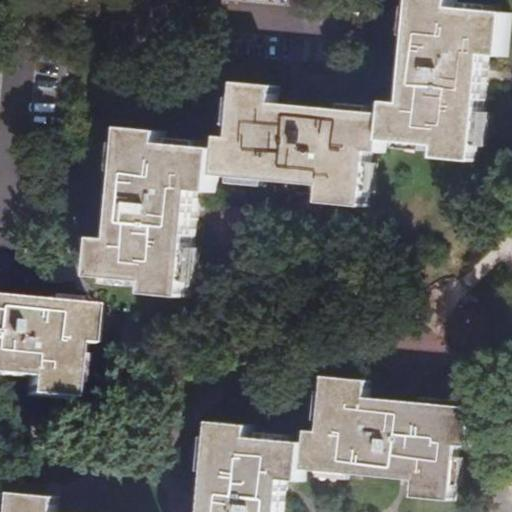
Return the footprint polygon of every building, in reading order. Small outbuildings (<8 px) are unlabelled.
[(393,113),(390,139),(447,144),(445,156),(484,160),(493,54),(511,55),(511,39),(511,11),(457,7),(457,0),(420,0),(411,102),(394,101),(393,113)] [(225,135),(224,149),(222,175),(330,185),(328,201),(371,205),(377,150),(389,152),(390,139),(393,113),(280,103),(282,86),(244,83),(239,137),(225,135)] [(222,175),(224,149),(170,144),(171,132),(133,128),(122,240),(105,238),(101,276),(157,282),(156,294),(194,297),(204,190),(220,192),(222,175)] [(0,374),(31,378),(30,395),(72,399),(77,344),(89,345),(93,306),(0,298),(0,374)] [(375,380),(332,376),(327,432),(314,431),(313,442),(257,437),(258,425),(220,422),(212,511),(289,511),(292,480),(308,481),(309,469),(423,479),(422,496),(460,500),(465,444),(476,445),(480,406),(374,397),(375,380)] [(60,511),(62,497),(18,493),(16,511),(60,511)]
